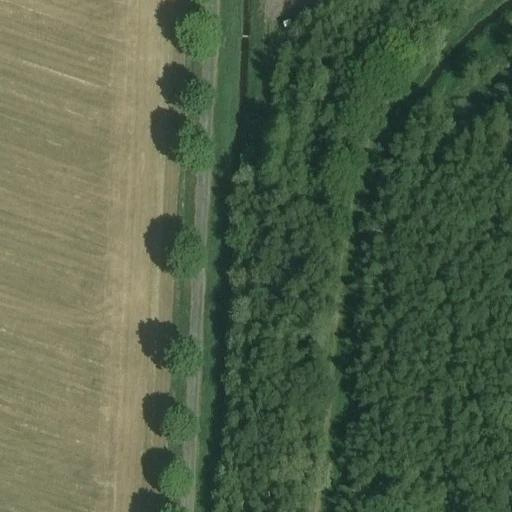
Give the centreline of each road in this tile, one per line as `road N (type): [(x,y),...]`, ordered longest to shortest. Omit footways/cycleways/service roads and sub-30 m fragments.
road 1 (track): [(462,0),(413,55),(358,172),(321,511)]
road 2 (unclassified): [(216,0),(194,511)]
